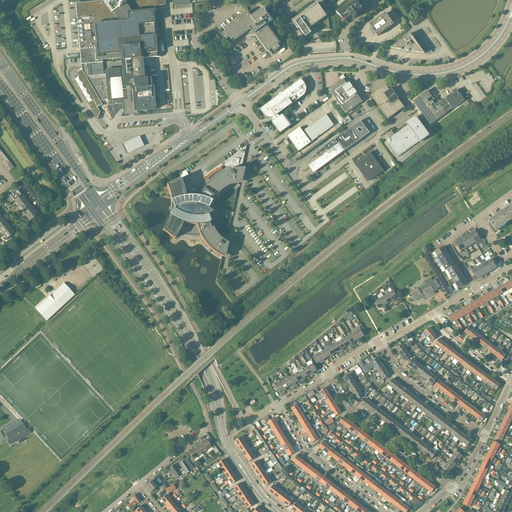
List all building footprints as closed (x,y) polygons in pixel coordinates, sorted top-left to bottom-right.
[(101,0),(102,1),(75,3),(76,7),(77,18),(81,65),(82,70),(83,72),(97,96),(107,95),(108,100),(107,100),(107,101),(108,101),(108,105),(107,105),(123,104),(123,103),(122,103),(122,100),(127,100),(127,105),(128,105),(127,106),(131,108),(132,105),(133,104),(133,102),(135,102),(136,110),(153,109),(151,79),(142,79),(141,67),(140,59),(159,57),(157,37),(159,36),(156,10),(155,11),(154,7),(154,5),(156,4),(155,1),(155,0),(154,1),(153,0),(101,0)] [(358,4),(359,3),(357,0),(352,0),(351,0),(350,1),(349,2),(347,3),(346,3),(345,4),(344,5),(342,7),(341,7),(340,9),(339,10),(338,11),(337,12),(336,13),(341,16),(342,17),(341,17),(343,19),(346,21),(352,17),(354,19),(358,16),(356,14),(363,9),(359,4),(359,5),(358,4)] [(319,7),(321,5),(320,3),(317,5),(317,4),(293,22),(298,28),(299,27),(306,38),(312,34),(310,31),(312,31),(313,31),(314,31),(314,30),(316,29),(316,31),(329,30),(327,10),(321,10),(319,7)] [(65,9),(54,10),(55,26),(60,25),(62,45),(78,44),(76,23),(66,24),(65,9)] [(226,31),(223,34),(227,40),(231,37),(233,41),(250,29),(251,31),(248,33),(250,35),(253,33),(254,35),(255,34),(268,52),(272,49),(274,52),(280,48),(278,45),(279,43),(280,43),(267,26),(273,21),(264,9),(253,18),(248,12),(246,14),(245,15),(227,28),(225,29),(226,31)] [(393,25),(384,14),(369,25),(378,36),(393,25)] [(420,14),(410,21),(414,26),(424,19),(420,14)] [(425,54),(410,33),(390,48),(402,50),(402,49),(403,49),(405,50),(405,49),(407,51),(408,51),(409,51),(412,49),(414,51),(414,52),(425,54)] [(79,71),(77,73),(93,100),(87,104),(97,120),(99,114),(96,109),(100,106),(101,105),(103,106),(101,101),(107,100),(108,100),(107,95),(97,96),(83,72),(82,70),(79,71)] [(349,86),(348,85),(344,79),(345,78),(343,75),(340,78),(342,80),(329,90),(346,113),(363,101),(356,93),(355,94),(354,93),(354,92),(354,91),(353,90),(352,89),(352,88),(351,88),(351,87),(350,87),(349,86)] [(301,79),(260,109),(263,114),(265,116),(268,117),(270,118),(273,118),(274,121),(272,123),(280,133),(291,126),(283,115),(280,117),(278,115),(303,96),(304,95),(305,94),(306,91),(306,89),(306,87),(306,85),(305,84),(301,79)] [(386,85),(371,96),(388,120),(404,107),(406,106),(403,102),(402,104),(400,101),(398,99),(396,100),(396,98),(395,96),(394,94),(392,92),(390,91),(386,85)] [(446,104),(443,107),(447,113),(452,109),(453,109),(465,101),(457,90),(445,99),(446,100),(444,101),(446,104)] [(447,113),(446,113),(447,113),(443,107),(446,104),(444,101),(440,105),(435,99),(430,103),(428,100),(432,97),(428,91),(413,102),(430,125),(447,113)] [(311,142),(334,125),(326,114),(302,131),(300,128),(296,131),(295,130),(293,132),(292,132),(292,133),(293,133),(288,136),(299,151),(311,143),(311,142)] [(391,143),(389,145),(398,157),(420,142),(421,143),(430,136),(416,117),(407,124),(408,125),(390,138),(391,140),(391,143)] [(309,166),(314,173),(328,163),(329,163),(370,133),(361,121),(345,132),(343,128),(337,132),(340,136),(316,154),(319,158),(309,166)] [(141,143),(138,138),(136,139),(129,143),(125,145),(126,147),(129,152),(133,150),(138,147),(142,145),(141,143)] [(233,169),(233,170),(235,182),(236,181),(238,182),(237,184),(238,184),(241,168),(242,165),(246,146),(245,152),(241,151),(240,151),(225,161),(225,162),(224,166),(228,167),(231,168),(232,168),(231,168),(232,168),(232,169),(233,169)] [(370,153),(365,156),(355,164),(368,181),(383,171),(370,153)] [(164,228),(162,231),(174,239),(176,237),(178,234),(179,231),(184,233),(189,234),(194,234),(199,234),(202,239),(205,243),(208,247),(211,250),(214,252),(216,254),(219,256),(221,257),(224,259),(227,243),(224,241),(222,240),(220,238),(219,236),(217,235),(215,231),(214,230),(213,228),(212,226),(211,222),(213,221),(214,220),(216,218),(217,217),(218,214),(219,214),(220,213),(220,212),(219,211),(218,211),(218,209),(217,207),(216,205),(214,204),(213,202),(215,198),(217,195),(220,192),(224,189),(228,187),(232,185),(236,184),(240,183),(244,168),(240,168),(237,169),(233,169),(232,169),(229,170),(225,171),(222,173),(219,174),(216,176),(213,179),(209,182),(207,184),(204,187),(203,190),(201,192),(199,195),(197,195),(195,195),(192,195),(190,195),(187,195),(185,195),(184,189),(182,183),(180,179),(166,185),(168,189),(170,194),(171,200),(171,205),(170,211),(169,216),(167,221),(165,226),(164,228)] [(17,190),(10,196),(14,201),(22,195),(23,194),(19,188),(17,190)] [(22,195),(14,201),(18,206),(25,200),(22,195)] [(25,200),(18,206),(22,211),(29,205),(25,200)] [(29,205),(22,211),(26,216),(33,210),(29,205)] [(511,205),(489,222),(495,231),(511,218),(511,205)] [(33,210),(26,216),(30,221),(37,215),(33,210)] [(0,230),(3,234),(10,228),(6,223),(0,228),(0,230)] [(14,233),(10,228),(3,234),(7,239),(14,233)] [(477,235),(475,231),(470,234),(475,243),(480,240),(481,241),(483,239),(480,233),(477,235)] [(475,243),(470,234),(466,237),(471,245),(475,243)] [(471,245),(466,237),(461,239),(466,248),(471,245)] [(462,252),(461,251),(466,248),(461,239),(456,242),(458,246),(455,247),(459,253),(462,252)] [(435,252),(432,253),(435,258),(438,257),(446,252),(444,247),(435,252)] [(446,252),(438,257),(440,261),(449,256),(446,252)] [(449,256),(440,261),(443,266),(452,261),(449,256)] [(491,258),(491,259),(487,262),(491,271),(496,268),(494,264),(497,263),(494,257),(491,258)] [(452,261),(443,266),(446,270),(447,269),(454,265),(452,261)] [(482,265),(487,274),(491,271),(487,262),(482,265)] [(454,265),(447,269),(450,274),(459,269),(456,264),(454,265)] [(487,274),(482,265),(477,268),(482,276),(487,274)] [(475,276),(477,279),(482,276),(477,268),(472,270),(472,269),(469,271),(472,277),(475,276)] [(459,269),(450,274),(453,279),(461,274),(459,269)] [(461,274),(453,279),(455,283),(464,278),(461,274)] [(418,288),(410,293),(415,300),(422,296),(422,295),(425,294),(427,298),(435,294),(434,292),(437,290),(434,284),(436,283),(437,283),(435,279),(434,280),(432,281),(430,278),(424,281),(426,285),(422,287),(421,285),(417,287),(418,288)] [(464,278),(455,283),(458,288),(467,283),(464,278)] [(52,294),(36,309),(47,321),(63,306),(62,305),(63,304),(74,296),(65,284),(56,291),(54,292),(62,302),(60,303),(52,294)] [(504,284),(499,287),(503,294),(508,291),(504,284)] [(499,287),(494,290),(497,296),(502,294),(503,294),(499,287)] [(494,290),(489,293),(492,299),(494,302),(494,303),(499,300),(499,299),(497,296),(494,290)] [(393,291),(388,294),(393,302),(395,301),(394,300),(397,298),(393,291)] [(489,293),(484,296),(487,302),(492,299),(489,293)] [(384,296),(388,303),(391,302),(391,303),(393,302),(388,294),(384,296)] [(384,296),(379,299),(384,307),(386,306),(385,305),(388,303),(384,296)] [(484,296),(479,299),(482,305),(487,302),(484,296)] [(381,307),(382,308),(384,307),(379,299),(374,302),(378,309),(381,307)] [(479,299),(474,302),(477,308),(482,305),(479,299)] [(474,302),(469,305),(472,311),(477,308),(474,302)] [(469,305),(464,308),(467,314),(472,311),(469,305)] [(464,308),(459,311),(462,317),(467,314),(464,308)] [(459,311),(453,314),(457,320),(462,317),(459,311)] [(453,314),(448,317),(452,323),(455,321),(457,325),(459,324),(457,320),(453,314)] [(468,327),(464,333),(469,336),(473,331),(468,327)] [(430,328),(424,332),(428,336),(433,332),(430,328)] [(360,329),(355,332),(360,340),(362,339),(361,338),(364,336),(360,329)] [(478,334),(473,331),(469,336),(474,340),(478,334)] [(360,340),(355,332),(351,335),(355,342),(358,340),(358,341),(360,340)] [(431,341),(437,337),(433,332),(428,336),(431,341)] [(478,334),(474,340),(478,343),(483,338),(478,334)] [(355,342),(351,335),(346,337),(351,346),(353,344),(352,343),(355,342)] [(346,337),(341,340),(345,347),(348,345),(349,347),(351,346),(346,337)] [(487,341),(483,338),(478,343),(483,347),(487,341)] [(439,339),(435,344),(440,348),(444,342),(439,339)] [(341,340),(337,343),(341,351),(343,350),(343,349),(345,347),(341,340)] [(397,347),(395,348),(398,352),(405,348),(408,346),(406,342),(406,343),(405,341),(402,343),(402,344),(400,346),(399,344),(396,346),(397,347)] [(487,341),(483,347),(488,350),(492,345),(487,341)] [(444,342),(440,348),(445,351),(449,346),(444,342)] [(341,351),(337,343),(332,345),(336,352),(339,351),(340,352),(341,351)] [(332,345),(327,348),(332,356),(334,355),(333,354),(336,352),(332,345)] [(492,345),(488,350),(492,354),(497,348),(492,345)] [(446,353),(444,356),(447,358),(449,355),(453,349),(449,346),(445,351),(446,353)] [(332,356),(327,348),(323,351),(327,358),(330,356),(330,357),(332,356)] [(405,348),(398,352),(396,354),(397,355),(399,354),(401,357),(408,352),(405,348)] [(501,352),(497,348),(492,354),(497,357),(501,352)] [(453,349),(449,355),(454,358),(458,353),(453,349)] [(327,358),(323,351),(318,353),(323,362),(325,361),(324,359),(327,358)] [(408,352),(401,357),(404,362),(406,360),(408,362),(409,360),(408,359),(411,358),(411,357),(408,352)] [(506,355),(501,352),(497,357),(502,361),(506,355)] [(313,356),(317,363),(320,362),(321,363),(323,362),(318,353),(313,356)] [(458,353),(454,358),(458,362),(459,361),(462,356),(458,353)] [(372,368),(374,366),(381,362),(378,358),(374,360),(372,356),(367,359),(370,363),(371,365),(368,367),(369,368),(370,369),(372,368)] [(459,361),(458,362),(463,365),(467,360),(462,356),(459,361)] [(409,363),(408,365),(412,368),(417,362),(413,359),(412,359),(410,361),(409,360),(408,362),(409,363)] [(467,360),(463,365),(468,369),(472,364),(467,360)] [(364,372),(367,370),(367,369),(365,366),(364,365),(362,361),(361,361),(358,363),(364,372)] [(381,362),(374,366),(377,371),(386,365),(385,364),(383,365),(381,362)] [(417,362),(412,368),(414,370),(413,372),(415,373),(421,365),(417,362)] [(313,364),(308,366),(313,375),(315,374),(314,372),(317,371),(313,364)] [(472,364),(468,369),(473,373),(477,367),(472,364)] [(387,371),(385,368),(387,367),(386,365),(377,371),(380,375),(387,371)] [(421,365),(415,373),(416,374),(418,373),(420,375),(425,369),(421,365)] [(313,375),(308,366),(303,369),(307,376),(310,374),(311,376),(313,375)] [(477,367),(473,373),(477,376),(481,371),(477,367)] [(305,378),(307,376),(303,369),(299,372),(303,380),(305,379),(305,378)] [(425,369),(420,375),(423,377),(422,379),(423,380),(429,372),(425,369)] [(387,371),(380,375),(383,380),(386,378),(386,380),(389,378),(388,377),(390,375),(387,371)] [(481,371),(477,376),(482,379),(482,380),(486,374),(481,371)] [(299,372),(294,374),(298,381),(301,380),(302,381),(303,380),(299,372)] [(429,372),(423,380),(424,381),(426,379),(428,381),(433,375),(429,372)] [(298,381),(294,374),(289,377),(294,385),(296,384),(295,383),(298,381)] [(353,378),(351,375),(350,375),(350,374),(349,375),(347,376),(346,374),(344,376),(345,377),(343,378),(346,383),(353,378)] [(486,374),(482,380),(487,383),(491,378),(486,374)] [(433,375),(428,381),(431,383),(430,385),(431,386),(433,385),(438,379),(433,375)] [(289,377),(285,380),(289,387),(291,385),(292,386),(294,385),(289,377)] [(353,378),(346,383),(348,385),(346,387),(347,388),(355,383),(353,378)] [(491,378),(487,383),(491,387),(495,381),(491,378)] [(281,379),(279,380),(280,383),(285,391),(287,390),(286,388),(289,387),(285,380),(282,381),(281,379)] [(390,383),(388,385),(392,389),(397,382),(393,379),(392,381),(390,380),(389,382),(390,383)] [(439,389),(444,393),(448,388),(449,387),(446,385),(449,381),(447,379),(443,384),(444,384),(439,389)] [(397,382),(392,389),(396,392),(401,386),(399,384),(400,382),(398,380),(397,382)] [(439,380),(435,386),(439,389),(444,384),(443,384),(439,380)] [(495,381),(491,387),(496,390),(500,385),(495,381)] [(278,390),(279,392),(282,391),(283,392),(285,391),(280,383),(275,385),(274,384),(272,386),(275,392),(278,390)] [(355,383),(347,388),(348,390),(350,389),(352,392),(358,387),(355,383)] [(401,386),(396,392),(401,395),(407,387),(405,386),(404,388),(401,386)] [(358,387),(352,392),(353,394),(352,396),(353,397),(355,396),(361,392),(358,387)] [(407,387),(401,395),(402,396),(405,398),(410,392),(407,390),(408,388),(407,387)] [(318,396),(319,395),(321,394),(323,397),(329,393),(326,388),(317,394),(318,396)] [(444,393),(449,397),(453,391),(448,388),(444,393)] [(453,391),(449,397),(453,400),(457,395),(453,391)] [(361,392),(355,396),(357,400),(360,399),(361,401),(362,399),(361,398),(364,396),(361,392)] [(410,392),(405,398),(406,399),(409,401),(415,393),(414,392),(412,394),(410,392)] [(324,399),(322,401),(323,403),(332,398),(329,393),(323,397),(324,399)] [(415,393),(409,401),(411,403),(413,405),(418,398),(415,396),(416,395),(415,393)] [(453,400),(458,404),(462,398),(457,395),(453,400)] [(335,403),(332,398),(323,403),(324,405),(328,404),(329,406),(335,403)] [(362,402),(361,405),(365,408),(370,401),(366,398),(364,401),(362,399),(361,401),(362,402)] [(418,398),(413,405),(417,408),(423,400),(422,399),(420,400),(418,398)] [(458,404),(462,408),(467,402),(462,398),(458,404)] [(423,400),(417,408),(421,411),(426,405),(424,403),(425,401),(423,400)] [(370,401),(365,408),(368,410),(367,412),(368,413),(374,405),(370,401)] [(467,402),(462,408),(467,411),(471,406),(467,402)] [(330,409),(328,411),(329,413),(338,407),(335,403),(329,406),(330,409)] [(297,404),(291,408),(294,413),(303,408),(302,406),(298,406),(297,404)] [(374,405),(368,413),(369,414),(371,413),(373,414),(378,408),(374,405)] [(426,405),(421,411),(425,414),(432,406),(430,405),(429,407),(426,405)] [(432,406),(425,414),(430,418),(434,411),(432,410),(432,409),(433,407),(432,406)] [(476,409),(471,406),(467,411),(472,415),(476,409)] [(341,412),(338,407),(329,413),(330,413),(331,415),(334,414),(335,416),(341,412)] [(303,408),(294,413),(297,418),(303,414),(302,412),(304,410),(303,408)] [(378,408),(373,414),(376,416),(375,418),(376,419),(382,411),(378,408)] [(481,413),(476,409),(472,415),(476,418),(481,413)] [(382,411),(376,419),(378,420),(379,419),(382,421),(387,414),(382,411)] [(434,411),(430,418),(434,421),(439,415),(440,413),(438,412),(437,413),(434,411)] [(481,422),(485,417),(481,413),(476,418),(481,422)] [(297,418),(300,423),(309,417),(308,416),(304,416),(303,414),(297,418)] [(387,414),(382,421),(384,423),(383,425),(384,425),(391,417),(387,414)] [(439,415),(434,421),(438,424),(443,418),(439,415)] [(505,416),(503,422),(509,425),(511,420),(505,416)] [(310,419),(309,417),(300,423),(303,428),(309,424),(308,422),(310,419)] [(340,422),(338,424),(339,426),(340,427),(342,429),(348,420),(344,417),(340,422)] [(391,417),(384,425),(386,427),(387,425),(390,427),(395,421),(391,417)] [(268,422),(265,424),(266,426),(269,425),(271,427),(277,423),(274,418),(268,422)] [(443,418),(438,424),(442,427),(447,421),(443,418)] [(438,429),(437,431),(439,433),(440,431),(442,432),(444,429),(446,431),(451,424),(450,423),(448,422),(449,420),(448,419),(447,421),(442,427),(439,430),(438,429)] [(348,420),(342,429),(344,430),(347,428),(349,430),(353,424),(348,420)] [(395,421),(390,427),(393,429),(392,431),(393,432),(399,424),(395,421)] [(503,422),(500,427),(507,430),(508,427),(509,425),(503,422)] [(272,429),(270,432),(271,433),(280,428),(277,423),(271,427),(272,429)] [(309,424),(303,428),(306,433),(315,427),(314,425),(311,426),(309,424)] [(353,424),(349,430),(351,431),(350,435),(351,436),(358,428),(353,424)] [(399,424),(393,432),(394,433),(396,432),(398,433),(403,427),(399,424)] [(451,424),(446,431),(450,434),(457,426),(455,424),(453,426),(451,424)] [(31,433),(28,429),(27,430),(24,425),(17,429),(15,427),(14,428),(15,430),(6,435),(9,440),(7,441),(10,445),(31,433)] [(457,426),(450,434),(454,437),(459,431),(459,430),(456,428),(458,427),(457,426)] [(315,427),(306,433),(309,438),(315,434),(317,433),(318,432),(321,431),(322,430),(320,428),(317,430),(317,429),(315,427)] [(403,427),(398,433),(401,436),(400,437),(401,438),(407,430),(403,427)] [(500,427),(498,432),(507,437),(508,434),(505,433),(507,430),(500,427)] [(280,428),(271,433),(272,435),(275,435),(277,437),(283,433),(280,428)] [(358,428),(351,436),(353,437),(356,435),(358,437),(362,431),(358,428)] [(407,430),(401,438),(403,439),(404,438),(406,440),(411,433),(407,430)] [(362,431),(358,437),(360,438),(359,442),(360,443),(367,435),(362,431)] [(459,431),(454,437),(459,440),(465,432),(463,431),(462,432),(459,431)] [(465,432),(459,440),(463,443),(468,437),(467,437),(465,435),(466,433),(465,432)] [(498,432),(495,438),(501,441),(503,438),(506,439),(507,437),(498,432)] [(278,439),(276,442),(277,443),(286,438),(283,433),(277,437),(278,439)] [(411,433),(406,440),(409,442),(408,444),(409,445),(416,436),(411,433)] [(315,434),(309,438),(313,443),(318,439),(321,437),(320,435),(317,436),(315,434)] [(367,435),(360,443),(363,444),(365,442),(367,444),(371,438),(367,435)] [(416,436),(409,445),(411,446),(412,444),(415,446),(420,440),(416,436)] [(235,441),(239,446),(246,441),(245,440),(244,441),(241,437),(235,441)] [(468,437),(463,443),(466,446),(464,448),(466,450),(469,446),(468,445),(469,444),(470,445),(472,443),(470,442),(472,440),(468,437)] [(286,438),(277,443),(278,445),(281,444),(282,446),(289,443),(286,438)] [(371,438),(367,444),(369,445),(368,449),(369,450),(376,442),(371,438)] [(206,439),(201,443),(207,450),(211,447),(213,450),(216,448),(212,442),(209,444),(206,439)] [(323,441),(318,447),(323,451),(327,445),(326,444),(327,440),(325,439),(323,441)] [(420,440),(415,446),(417,448),(416,450),(417,451),(424,443),(420,440)] [(246,441),(239,446),(242,451),(248,447),(246,444),(248,443),(246,441)] [(376,442),(369,450),(372,451),(374,449),(376,450),(380,445),(376,442)] [(500,445),(493,442),(491,447),(500,452),(501,449),(500,449),(500,447),(499,447),(500,445)] [(197,446),(202,453),(207,450),(201,443),(197,446)] [(284,449),(282,451),(283,453),(292,447),(289,443),(282,446),(284,449)] [(424,443),(417,451),(419,452),(421,451),(423,453),(428,446),(424,443)] [(327,445),(323,451),(328,454),(334,446),(333,444),(330,447),(327,445)] [(380,445),(376,450),(378,452),(377,456),(379,457),(385,448),(380,445)] [(193,449),(198,456),(202,453),(197,446),(193,449)] [(334,446),(328,454),(332,458),(337,452),(335,450),(336,447),(334,446)] [(428,446),(423,453),(426,455),(425,456),(426,458),(427,456),(432,449),(428,446)] [(242,451),(246,456),(253,451),(252,450),(251,451),(248,447),(242,451)] [(292,447),(283,453),(284,455),(287,454),(289,456),(295,453),(292,447)] [(500,452),(491,447),(488,452),(495,455),(496,452),(500,453),(500,452)] [(385,448),(379,457),(381,458),(383,456),(385,457),(389,452),(385,448)] [(193,449),(188,452),(193,460),(198,456),(193,449)] [(432,449),(427,456),(431,459),(433,457),(434,458),(436,456),(435,456),(439,451),(438,450),(438,449),(436,452),(432,449)] [(270,455),(273,459),(275,457),(272,453),(270,451),(269,450),(265,453),(267,457),(270,455)] [(249,462),(255,458),(253,454),(254,453),(253,451),(246,456),(249,462)] [(337,452),(332,458),(337,461),(343,453),(342,451),(339,454),(337,452)] [(461,457),(463,458),(464,457),(462,456),(456,451),(453,455),(459,460),(461,457)] [(389,452),(385,457),(388,459),(386,463),(388,464),(394,455),(389,452)] [(493,457),(495,455),(488,452),(486,457),(495,462),(496,460),(493,457)] [(343,453),(337,461),(341,465),(346,459),(344,458),(345,454),(343,453)] [(297,455),(292,461),(295,463),(293,466),(295,467),(302,459),(297,455)] [(394,455),(388,464),(390,465),(393,463),(394,464),(399,459),(394,455)] [(453,455),(449,459),(458,465),(459,464),(457,462),(459,460),(453,455)] [(486,457),(483,462),(490,465),(491,463),(494,464),(495,462),(486,457)] [(194,468),(187,458),(179,464),(182,469),(179,471),(174,464),(168,469),(171,473),(168,475),(170,478),(173,476),(175,479),(178,476),(180,479),(187,475),(186,474),(192,469),(194,472),(196,471),(195,471),(194,468)] [(346,459),(341,465),(346,468),(352,460),(351,458),(348,461),(346,459)] [(219,467),(218,468),(219,469),(227,464),(223,459),(217,463),(219,467)] [(302,459),(295,467),(297,469),(300,467),(302,468),(306,462),(302,459)] [(394,464),(392,467),(393,467),(395,469),(395,470),(397,471),(403,462),(399,459),(394,464)] [(449,459),(446,464),(453,468),(455,466),(457,467),(458,465),(449,459)] [(352,460),(346,468),(350,472),(355,466),(353,464),(354,461),(352,460)] [(258,461),(251,465),(255,470),(262,465),(261,464),(260,465),(258,461)] [(306,462),(302,468),(304,470),(302,473),(304,475),(311,466),(306,462)] [(403,462),(397,471),(399,472),(402,470),(403,471),(408,466),(403,462)] [(483,462),(481,467),(490,472),(491,470),(489,468),(490,465),(483,462)] [(220,471),(222,470),(224,474),(230,469),(227,464),(219,469),(220,471)] [(446,464),(443,468),(446,470),(445,471),(447,473),(448,471),(450,473),(453,468),(446,464)] [(262,465),(255,470),(258,476),(264,471),(262,468),(264,467),(262,465)] [(355,466),(350,472),(355,475),(362,467),(360,465),(357,468),(355,466)] [(311,466),(304,475),(306,476),(309,474),(311,475),(315,470),(311,466)] [(408,466),(403,471),(406,473),(404,476),(406,478),(412,469),(408,466)] [(362,467),(355,475),(360,479),(364,473),(362,471),(363,468),(362,467)] [(485,476),(488,477),(490,472),(481,467),(478,473),(485,476)] [(225,478),(226,480),(234,475),(230,469),(224,474),(226,477),(225,478)] [(412,469),(406,478),(408,479),(411,477),(413,478),(417,473),(412,469)] [(311,475),(309,478),(312,480),(313,482),(320,473),(315,470),(311,475)] [(364,473),(360,479),(364,482),(371,474),(366,470),(364,473)] [(264,471),(258,476),(262,481),(269,476),(268,474),(267,475),(264,471)] [(320,473),(313,482),(315,483),(318,481),(320,482),(324,477),(320,473)] [(417,473),(413,478),(415,480),(414,484),(415,485),(421,476),(417,473)] [(478,473),(476,478),(486,482),(487,480),(483,478),(485,476),(478,473)] [(371,474),(364,482),(369,486),(373,480),(371,479),(373,475),(371,474)] [(237,480),(234,475),(226,480),(227,481),(228,480),(231,484),(237,480)] [(269,476),(262,481),(265,486),(271,482),(271,481),(269,478),(270,477),(269,476)] [(421,476),(415,485),(417,486),(420,484),(422,485),(426,480),(421,476)] [(324,477),(320,482),(322,484),(321,487),(322,488),(329,480),(324,477)] [(473,483),(480,486),(481,484),(485,485),(486,482),(476,478),(473,483)] [(151,491),(155,488),(158,486),(157,486),(153,480),(146,486),(147,486),(147,488),(148,488),(149,489),(151,491)] [(329,480),(322,488),(324,490),(327,488),(329,489),(333,484),(329,480)] [(373,480),(369,486),(373,489),(380,481),(378,480),(375,482),(373,480)] [(426,480),(422,485),(424,487),(423,491),(424,492),(430,483),(426,480)] [(380,481),(373,489),(378,493),(382,487),(380,486),(382,482),(380,481)] [(430,483),(424,492),(426,493),(429,491),(431,492),(435,487),(430,483)] [(481,493),(482,491),(478,488),(480,486),(473,483),(471,488),(481,493)] [(239,484),(233,488),(236,491),(234,492),(235,494),(243,489),(239,484)] [(333,484),(329,489),(331,491),(330,494),(331,495),(338,487),(333,484)] [(269,491),(274,495),(279,488),(278,487),(277,488),(273,485),(269,491)] [(382,487),(378,493),(382,496),(389,488),(387,486),(386,488),(385,487),(384,488),(382,487)] [(219,491),(216,487),(214,488),(217,492),(219,495),(226,490),(224,487),(219,491)] [(338,487),(331,495),(334,497),(336,495),(338,496),(342,491),(338,487)] [(274,495),(278,499),(283,493),(280,490),(281,489),(279,488),(274,495)] [(389,488),(382,496),(387,500),(391,494),(389,493),(391,489),(389,488)] [(476,494),(480,495),(481,493),(471,488),(468,493),(475,496),(476,494)] [(235,494),(236,495),(238,494),(240,498),(246,494),(243,489),(235,494)] [(219,495),(223,502),(225,501),(222,497),(228,493),(226,490),(219,495)] [(505,490),(502,495),(502,496),(509,499),(511,493),(505,490)] [(340,498),(339,501),(341,502),(347,494),(342,491),(338,496),(340,498)] [(166,495),(161,499),(165,504),(172,498),(168,493),(166,495)] [(287,495),(283,493),(278,499),(283,503),(289,495),(288,494),(287,495)] [(391,494),(387,500),(392,503),(398,495),(396,493),(393,496),(391,494)] [(475,496),(468,493),(466,498),(476,503),(477,501),(473,499),(475,496)] [(127,505),(130,509),(141,501),(136,494),(131,498),(133,501),(127,505)] [(242,504),(250,499),(246,494),(240,498),(242,501),(241,502),(242,504)] [(352,498),(347,494),(341,502),(341,503),(343,504),(345,502),(347,503),(352,498)] [(497,500),(506,504),(509,499),(502,496),(502,495),(500,494),(497,500)] [(291,496),(289,495),(283,503),(288,507),(293,500),(289,498),(291,496)] [(398,495),(392,503),(396,507),(400,501),(398,500),(400,496),(398,495)] [(172,498),(165,504),(170,509),(174,505),(170,500),(172,498)] [(352,498),(347,503),(349,505),(348,508),(350,510),(356,501),(352,498)] [(463,504),(470,507),(471,504),(475,505),(476,503),(466,498),(463,504)] [(247,508),(253,504),(250,499),(242,504),(243,505),(244,504),(247,508)] [(296,503),(292,509),(295,511),(297,511),(302,505),(303,504),(299,500),(297,503),(296,503)] [(400,501),(396,507),(401,510),(407,502),(405,500),(403,503),(400,501)] [(497,500),(495,505),(503,509),(506,504),(497,500)] [(341,503),(341,502),(339,501),(338,501),(335,504),(333,503),(331,506),(334,508),(333,508),(335,510),(337,507),(338,507),(341,503)] [(356,501),(350,510),(352,511),(354,509),(356,510),(361,505),(356,501)] [(407,502),(401,510),(403,511),(406,511),(410,508),(408,507),(409,503),(407,502)] [(175,505),(174,505),(170,509),(172,511),(176,511),(181,508),(177,503),(175,505)]
